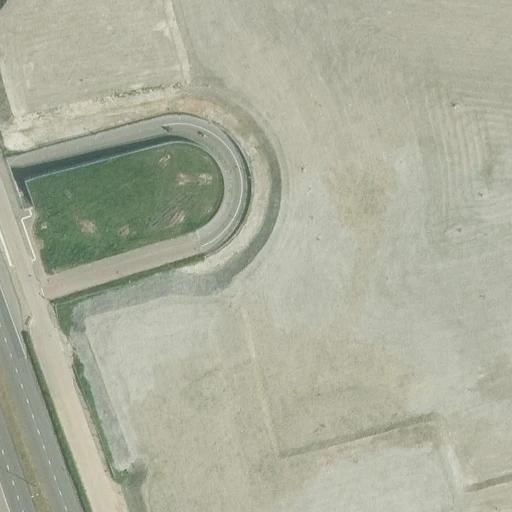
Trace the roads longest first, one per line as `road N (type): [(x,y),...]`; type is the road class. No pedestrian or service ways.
road 1 (unclassified): [(111,511),(0,166)]
road 2 (primary): [(69,511),(0,317)]
